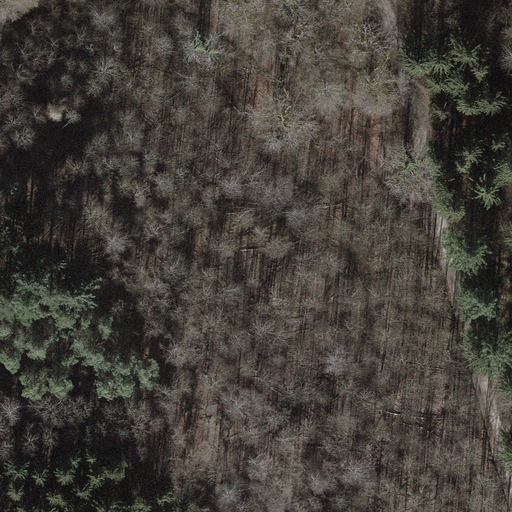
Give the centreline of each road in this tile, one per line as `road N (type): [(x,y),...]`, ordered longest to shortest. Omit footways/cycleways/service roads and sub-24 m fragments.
road 1 (track): [(379,0),(418,160),(454,247),(511,455)]
road 2 (track): [(190,0),(447,230)]
